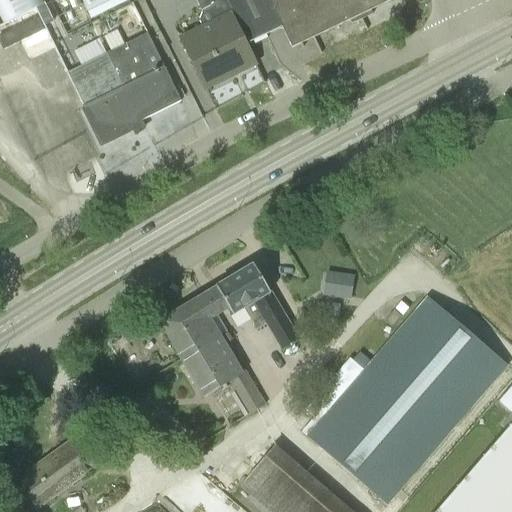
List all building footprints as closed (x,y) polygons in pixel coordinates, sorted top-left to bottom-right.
[(36,8),(41,5),(38,0),(0,0),(0,19),(3,25),(36,8)] [(238,73),(254,66),(221,0),(194,0),(201,13),(216,6),(222,19),(180,39),(205,90),(207,90),(205,85),(237,70),(238,73)] [(284,28),(270,0),(224,0),(247,46),(282,29),(284,28)] [(270,0),(284,28),(282,29),(292,49),(350,21),(351,25),(373,15),(371,11),(392,0),(270,0)] [(45,3),(41,5),(36,8),(46,26),(54,22),(45,3)] [(0,44),(3,50),(44,30),(38,18),(0,36),(0,44)] [(141,121),(180,102),(146,34),(105,55),(115,74),(76,93),(83,107),(102,144),(131,129),(129,126),(139,121),(140,124),(142,123),(141,121)] [(268,324),(271,329),(287,320),(254,265),(217,287),(227,305),(233,315),(244,308),(258,330),(268,324)] [(350,300),(354,276),(335,273),(332,297),(350,300)] [(227,305),(217,287),(159,322),(182,359),(220,336),(227,332),(215,312),(227,305)] [(482,390),(506,365),(433,302),(378,367),(360,353),(352,362),(350,359),(305,411),(314,418),(302,433),(313,441),(386,504),(482,390)] [(391,329),(401,318),(394,311),(384,322),(391,329)] [(121,334),(134,327),(129,319),(117,327),(121,334)] [(292,329),(277,339),(283,349),(298,340),(292,329)] [(220,336),(182,359),(204,396),(229,381),(250,415),(266,406),(244,371),(241,373),(220,336)] [(511,511),(511,386),(497,403),(511,415),(511,424),(436,511),(511,511)] [(194,434),(178,422),(159,446),(175,458),(194,434)] [(38,508),(94,468),(74,440),(18,481),(38,508)] [(269,511),(349,511),(275,447),(241,487),(269,511)] [(26,511),(28,511),(20,499),(4,510),(6,511),(26,511)]
